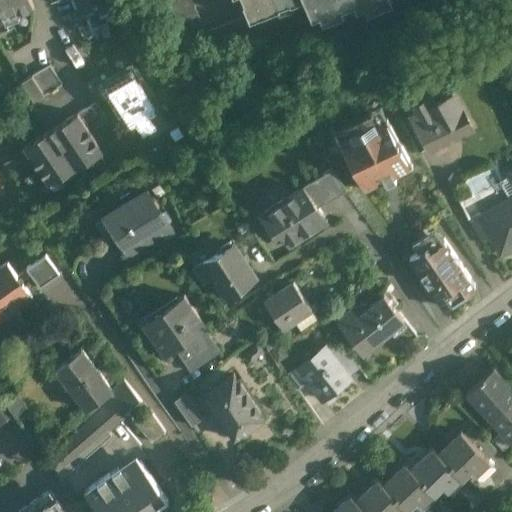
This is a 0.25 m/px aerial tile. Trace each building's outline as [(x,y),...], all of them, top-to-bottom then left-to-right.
[(29,0),(0,0),(0,14),(15,8),(17,14),(33,7),(29,0)] [(102,0),(73,0),(81,20),(106,10),(102,0)] [(205,36),(189,0),(164,0),(183,46),(203,38),(205,37),(205,36)] [(240,0),(249,22),(302,0),(303,0),(311,19),(319,16),(322,24),(343,15),(341,9),(353,4),(356,10),(364,7),(367,14),(392,3),(390,0),(240,0)] [(245,20),(205,36),(205,37),(203,38),(212,59),(253,42),(245,20)] [(62,87),(49,67),(40,73),(52,93),(62,87)] [(139,80),(137,81),(130,71),(109,84),(115,94),(111,96),(130,127),(136,124),(143,136),(165,122),(158,111),(160,110),(157,106),(156,107),(139,80)] [(52,93),(40,73),(31,78),(44,98),(52,93)] [(44,98),(31,78),(21,84),(33,106),(44,98)] [(453,91),(419,108),(415,100),(405,105),(408,113),(402,116),(418,149),(469,123),(453,91)] [(108,123),(96,104),(86,110),(98,129),(108,123)] [(98,129),(86,110),(77,115),(89,134),(98,129)] [(372,114),(349,126),(349,127),(351,132),(339,138),(365,188),(384,178),(386,183),(396,178),(393,173),(412,163),(387,113),(375,119),(372,114)] [(77,115),(23,149),(48,189),(102,156),(89,134),(77,115)] [(346,187),(332,165),(318,173),(333,196),(346,187)] [(321,179),(311,185),(321,202),(331,196),(321,179)] [(303,184),(259,213),(274,235),(279,231),(288,245),(321,222),(313,210),(318,206),(303,184)] [(148,190),(103,219),(124,251),(138,242),(139,244),(159,232),(170,225),(148,190)] [(377,208),(369,193),(360,198),(369,213),(377,208)] [(511,202),(481,220),(478,215),(468,221),(483,247),(493,241),(501,255),(511,248),(511,202)] [(159,232),(139,244),(148,258),(168,245),(159,232)] [(234,242),(232,243),(230,240),(216,248),(218,252),(203,262),(207,268),(198,273),(204,283),(213,278),(225,297),(256,278),(234,242)] [(450,256),(422,278),(444,308),(473,287),(450,256)] [(45,258),(26,271),(40,291),(59,278),(45,258)] [(7,265),(0,269),(0,322),(32,300),(7,265)] [(293,281),(265,300),(283,327),(294,320),(311,308),(310,307),(293,281)] [(205,327),(184,295),(156,315),(160,321),(147,330),(164,355),(178,346),(187,359),(213,341),(204,328),(205,327)] [(364,311),(384,337),(404,321),(384,296),(364,311)] [(311,308),(294,320),(300,330),(324,314),(317,303),(310,307),(311,308)] [(384,337),(364,311),(357,317),(351,309),(337,320),(362,353),(384,337)] [(213,341),(187,359),(193,368),(190,370),(190,371),(220,351),(213,341)] [(258,343),(244,352),(249,360),(263,351),(258,343)] [(325,346),(297,368),(323,400),(350,378),(325,346)] [(112,391),(81,350),(56,369),(92,418),(106,406),(102,399),(112,392),(112,391)] [(511,400),(511,388),(494,368),(465,394),(466,395),(469,393),(492,419),(511,400)] [(237,380),(234,375),(233,373),(231,374),(231,375),(205,392),(203,393),(204,395),(205,395),(233,436),(232,436),(234,438),(236,436),(261,419),(263,418),(262,416),(258,411),(261,409),(260,408),(255,401),(254,400),(246,388),(246,387),(245,387),(240,380),(240,379),(240,378),(237,380)] [(123,380),(112,391),(112,392),(102,399),(106,406),(107,406),(120,421),(128,413),(127,411),(140,399),(123,380)] [(14,388),(0,398),(13,416),(27,407),(14,388)] [(203,417),(185,392),(174,401),(191,425),(203,417)] [(511,400),(492,419),(511,440),(511,400)] [(0,401),(0,425),(0,426),(12,418),(0,401)] [(92,418),(46,458),(63,478),(111,436),(107,431),(120,421),(107,406),(92,418)] [(165,432),(149,409),(134,422),(151,442),(165,432)] [(472,445),(460,433),(438,455),(460,478),(461,479),(470,471),(480,481),(493,467),(488,462),(472,445)] [(497,454),(480,436),(472,445),(488,462),(497,454)] [(438,455),(432,449),(411,470),(433,494),(434,494),(442,486),(447,491),(460,478),(438,455)] [(108,474),(84,491),(99,511),(151,511),(168,501),(141,461),(122,475),(118,469),(109,475),(108,474)] [(411,470),(405,465),(383,486),(406,509),(406,510),(415,501),(420,506),(433,494),(411,470)] [(460,478),(447,491),(452,496),(466,484),(461,479),(460,478)] [(383,486),(378,480),(356,501),(366,511),(402,511),(406,509),(383,486)] [(33,511),(37,509),(38,510),(55,498),(50,491),(20,511),(33,511)] [(433,494),(420,506),(425,511),(438,499),(434,494),(433,494)] [(366,511),(356,501),(350,496),(333,511),(366,511)] [(37,509),(33,511),(65,511),(55,498),(38,510),(37,509)]
